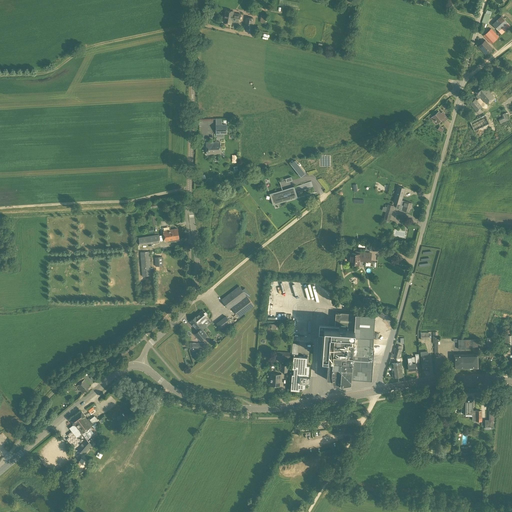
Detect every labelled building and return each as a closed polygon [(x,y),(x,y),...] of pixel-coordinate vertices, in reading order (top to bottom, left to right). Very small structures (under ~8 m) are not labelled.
[(239,23),(240,14),(233,13),(233,11),(225,10),(224,22),(231,23),(231,22),(239,23)] [(484,28),(486,23),(487,24),(490,15),(484,13),(481,22),(482,22),(481,27),(484,28)] [(502,34),(510,26),(501,16),(492,24),(502,34)] [(252,26),(254,18),(246,17),(245,25),(252,26)] [(491,44),(498,37),(491,29),(483,36),(491,44)] [(486,54),(492,48),(485,40),(478,46),(486,54)] [(485,103),(494,97),(483,84),(474,91),(477,94),(476,96),(478,99),(480,97),(485,103)] [(476,111),(482,107),(475,99),(470,103),(476,111)] [(440,114),(439,111),(431,118),(433,122),(435,120),(437,123),(441,120),(443,122),(447,119),(442,112),(440,114)] [(500,124),(509,120),(506,113),(501,114),(503,118),(498,119),(500,124)] [(470,121),(473,129),(488,124),(485,115),(470,121)] [(216,133),(227,133),(227,124),(216,125),(216,133)] [(207,154),(220,154),(220,142),(206,143),(207,154)] [(290,164),(295,170),(300,166),(295,160),(290,164)] [(311,181),(294,186),(296,192),(313,187),(311,181)] [(289,200),(297,197),(294,186),(288,188),(290,194),(284,196),(282,190),(273,193),(274,197),(271,198),(272,203),(289,198),(289,200)] [(401,200),(405,188),(398,186),(394,202),(400,204),(401,200)] [(401,200),(400,204),(400,205),(401,206),(400,209),(409,212),(410,206),(411,207),(412,204),(401,200)] [(169,241),(179,240),(178,229),(163,231),(165,241),(169,241)] [(140,245),(160,242),(158,235),(138,238),(140,245)] [(142,276),(151,276),(149,251),(140,252),(142,276)] [(355,253),(350,253),(349,263),(358,264),(359,260),(368,261),(369,253),(355,252),(355,253)] [(155,266),(163,266),(162,257),(154,257),(155,266)] [(239,317),(254,306),(239,286),(221,299),(228,309),(231,307),(239,317)] [(196,316),(202,323),(207,320),(207,319),(208,319),(207,317),(206,316),(207,315),(205,312),(204,313),(202,311),(196,316)] [(348,314),(336,313),(334,331),(330,331),(329,344),(325,343),(324,353),(328,353),(327,378),(333,378),(333,383),(339,382),(339,383),(341,383),(340,382),(351,381),(351,378),(367,378),(369,354),(373,354),(373,347),(372,347),(373,332),(376,332),(377,325),(374,325),(375,315),(348,313),(348,314)] [(202,323),(196,316),(190,321),(198,331),(194,334),(200,341),(207,335),(203,330),(204,329),(201,326),(203,325),(202,323)] [(222,330),(231,323),(226,316),(216,323),(222,330)] [(458,339),(458,349),(470,349),(470,347),(478,347),(477,339),(458,339)] [(401,349),(402,346),(396,345),(396,348),(395,348),(393,357),(399,358),(402,349),(401,349)] [(428,351),(421,352),(423,368),(430,367),(428,351)] [(454,368),(478,367),(478,354),(454,355),(454,368)] [(293,374),(292,374),(291,390),(299,390),(299,391),(302,391),(302,388),(305,388),(305,384),(309,384),(310,376),(308,376),(309,365),(306,365),(307,357),(293,356),(292,368),(294,368),(293,374)] [(411,364),(411,363),(412,363),(411,357),(407,357),(408,364),(409,370),(416,369),(415,363),(411,364)] [(281,381),(281,375),(271,374),(271,380),(270,380),(270,385),(280,386),(280,381),(281,381)] [(76,384),(83,379),(83,377),(81,375),(74,380),(76,384)] [(86,391),(89,389),(88,388),(90,386),(84,380),(77,386),(83,393),(85,391),(86,391)] [(472,410),(473,399),(464,399),(464,409),(461,409),(461,413),(464,413),(472,413),(472,412),(476,412),(476,420),(481,420),(481,410),(472,410)] [(493,426),(492,410),(488,410),(488,420),(484,420),(484,427),(493,426)] [(71,420),(74,424),(69,428),(76,437),(84,431),(89,438),(95,434),(90,427),(91,426),(84,417),(85,416),(82,412),(71,420)] [(93,424),(98,421),(95,415),(90,418),(93,424)] [(84,455),(92,445),(85,438),(76,449),(84,455)] [(85,470),(88,462),(79,459),(77,466),(80,467),(80,468),(85,470)]
